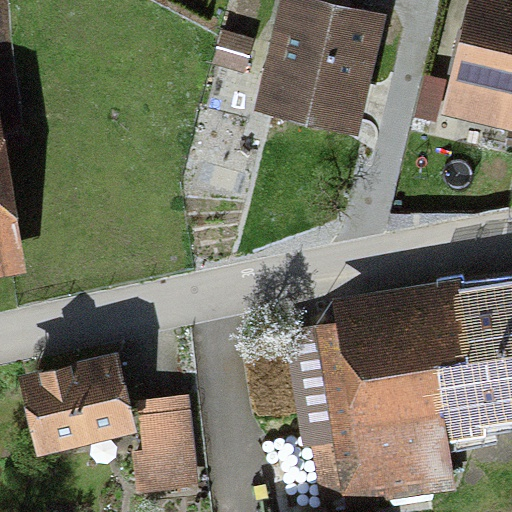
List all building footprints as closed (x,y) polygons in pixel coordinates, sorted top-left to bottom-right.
[(388,15),(327,0),(274,0),(245,117),(355,145),(388,15)] [(511,130),(511,0),(474,0),(447,115),(511,130)] [(0,257),(8,256),(0,203),(0,257)] [(511,279),(308,319),(342,496),(458,474),(452,441),(511,429),(511,279)] [(117,357),(15,379),(33,457),(134,434),(117,357)] [(182,401),(139,404),(143,456),(133,457),(137,504),(189,501),(182,401)]
